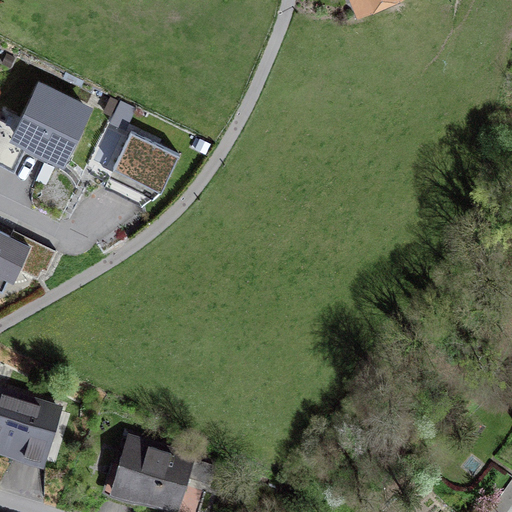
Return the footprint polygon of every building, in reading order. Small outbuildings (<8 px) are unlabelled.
[(86,109),(40,86),(16,136),(28,142),(25,148),(47,159),(50,152),(62,158),(86,109)] [(179,154),(131,130),(113,167),(161,190),(179,154)] [(30,245),(0,230),(0,288),(3,290),(9,276),(14,279),(30,245)] [(0,391),(0,445),(45,459),(60,409),(0,391)] [(194,457),(127,436),(112,486),(113,487),(116,477),(139,484),(136,493),(179,507),(179,504),(199,510),(213,464),(194,458),(194,457)] [(511,511),(511,483),(491,511),(490,511),(511,511)]
